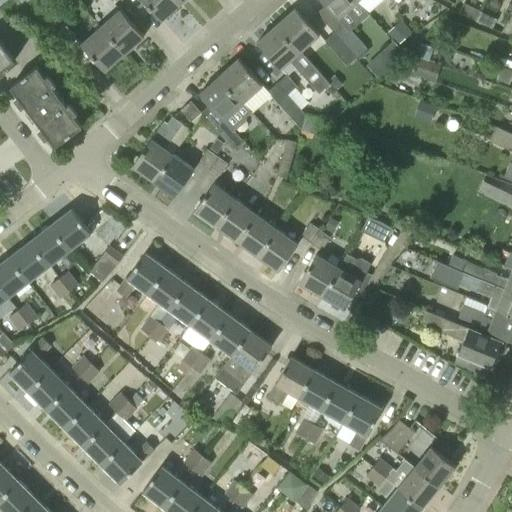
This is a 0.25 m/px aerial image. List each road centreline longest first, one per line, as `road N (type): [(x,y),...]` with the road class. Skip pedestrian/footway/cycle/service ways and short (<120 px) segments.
road 1 (residential): [(509,429),(309,326),(80,160)]
road 2 (residential): [(80,160),(263,0)]
road 3 (residential): [(113,511),(0,407)]
